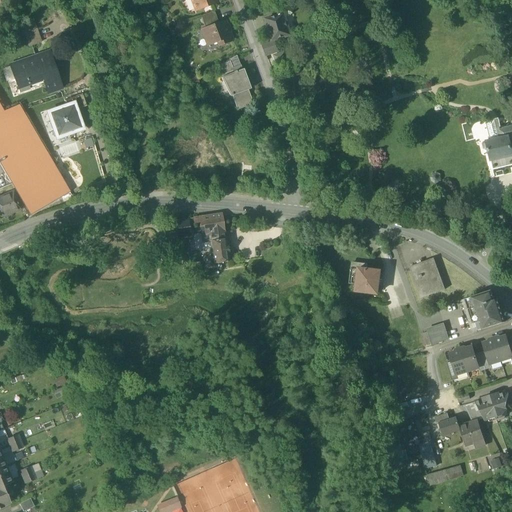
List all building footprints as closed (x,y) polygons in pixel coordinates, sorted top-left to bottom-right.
[(191,0),(196,11),(217,3),(216,0),(191,0)] [(511,0),(508,0),(491,5),(493,11),(509,7),(510,10),(511,9),(511,0)] [(201,16),(205,29),(218,24),(214,11),(201,16)] [(265,20),(272,41),(274,41),(290,36),(284,14),(265,20)] [(216,41),(218,46),(231,41),(224,22),(218,24),(205,29),(202,30),(208,45),(216,41)] [(23,31),(29,46),(41,42),(35,27),(23,31)] [(261,45),(266,56),(278,51),(274,41),(272,41),(261,45)] [(291,67),(286,52),(274,57),(280,71),(291,67)] [(47,94),(61,89),(57,77),(56,77),(47,53),(39,56),(40,58),(35,60),(35,58),(30,60),(29,59),(9,66),(17,86),(27,83),(27,84),(28,83),(28,81),(43,76),(46,85),(44,85),(47,94)] [(228,60),(229,62),(230,62),(232,68),(240,65),(236,56),(228,60)] [(219,73),(232,68),(230,62),(229,62),(216,67),(219,73)] [(232,97),(237,110),(253,104),(245,83),(247,82),(240,65),(232,68),(219,73),(221,79),(225,77),(232,95),(231,95),(232,97)] [(188,85),(196,84),(195,74),(187,75),(188,85)] [(225,77),(221,79),(230,97),(232,97),(231,95),(232,95),(225,77)] [(73,105),(75,111),(86,107),(82,94),(64,101),(66,107),(73,105)] [(0,167),(29,216),(69,192),(17,106),(4,111),(0,105),(0,167)] [(49,113),(57,137),(81,129),(75,111),(73,105),(66,107),(49,113)] [(484,122),(489,141),(500,138),(498,130),(500,130),(497,119),(484,122)] [(508,136),(509,137),(511,136),(511,126),(500,130),(498,130),(500,138),(508,136)] [(485,142),(486,143),(487,150),(492,170),(511,165),(511,151),(510,142),(509,137),(508,136),(500,138),(489,141),(485,142)] [(83,140),(86,148),(94,145),(91,137),(83,140)] [(0,197),(0,217),(0,218),(20,210),(13,192),(0,197)] [(211,249),(214,264),(229,262),(225,240),(221,215),(202,217),(203,222),(205,234),(209,233),(210,242),(211,249)] [(174,222),(177,238),(190,236),(187,219),(174,222)] [(202,243),(210,242),(209,233),(205,234),(203,222),(199,223),(201,234),(202,243)] [(195,251),(211,249),(210,242),(202,243),(201,234),(193,235),(195,251)] [(410,267),(421,299),(445,290),(434,259),(410,267)] [(349,284),(356,285),(358,269),(366,270),(367,265),(352,263),(349,284)] [(356,292),(377,294),(380,272),(366,270),(358,269),(356,285),(356,292)] [(476,323),(479,331),(504,323),(497,300),(494,301),(491,292),(468,299),(471,309),(474,308),(479,322),(476,323)] [(427,333),(431,345),(449,340),(445,327),(427,333)] [(497,338),(494,339),(501,361),(511,358),(509,348),(505,337),(500,339),(497,338)] [(490,365),(501,361),(494,339),(490,340),(488,342),(483,344),(486,351),(490,365)] [(464,348),(460,349),(467,372),(478,369),(478,368),(474,355),(472,347),(466,349),(464,348)] [(457,375),(467,372),(460,349),(456,351),(455,353),(450,354),(452,362),(456,375),(457,375)] [(486,351),(480,353),(485,370),(491,368),(490,365),(486,351)] [(479,372),(485,370),(480,353),(474,355),(478,368),(478,369),(479,372)] [(446,364),(452,381),(458,380),(457,375),(456,375),(452,362),(446,364)] [(53,378),(57,387),(67,382),(63,374),(53,378)] [(56,398),(70,392),(67,385),(53,391),(56,398)] [(481,415),(484,421),(498,416),(500,418),(505,416),(506,410),(505,407),(506,404),(508,395),(507,393),(507,392),(499,395),(499,394),(482,399),(482,400),(475,402),(481,415)] [(457,398),(459,403),(470,400),(468,394),(457,398)] [(465,406),(471,420),(481,415),(475,402),(465,406)] [(442,436),(460,430),(459,427),(456,417),(438,423),(442,436)] [(477,421),(459,427),(460,430),(465,446),(473,444),(475,449),(485,445),(477,421)] [(7,440),(10,446),(20,442),(18,435),(7,440)] [(23,448),(20,442),(10,446),(12,452),(23,448)] [(421,451),(426,469),(441,465),(436,447),(421,451)] [(430,485),(446,480),(443,470),(442,470),(441,465),(426,469),(430,485)] [(460,465),(443,470),(446,480),(463,475),(460,465)] [(0,468),(0,486),(2,486),(11,482),(5,466),(0,468)] [(20,472),(23,478),(33,474),(30,467),(20,472)] [(40,471),(33,474),(35,480),(43,477),(40,471)] [(25,484),(35,480),(33,474),(23,478),(25,484)] [(9,503),(2,486),(0,486),(0,508),(3,507),(3,506),(9,503)] [(171,511),(181,508),(176,497),(155,506),(158,511),(171,511)] [(19,505),(22,511),(25,511),(34,508),(29,499),(19,505)]
